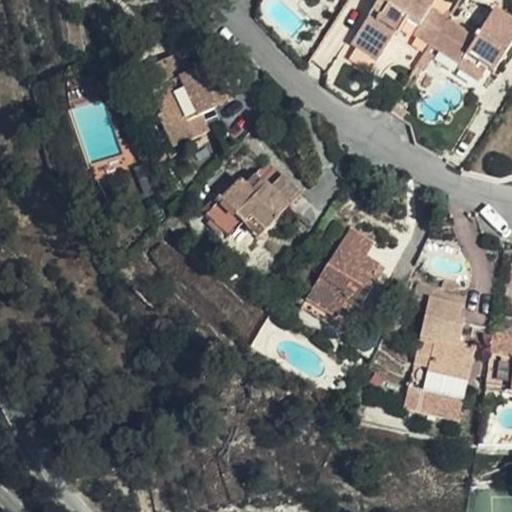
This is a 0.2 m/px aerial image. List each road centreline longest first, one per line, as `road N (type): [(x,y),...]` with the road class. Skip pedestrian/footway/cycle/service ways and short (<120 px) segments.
road 1 (residential): [(217,0),(306,92),(402,159),(511,203)]
road 2 (tertiary): [(0,377),(83,511)]
